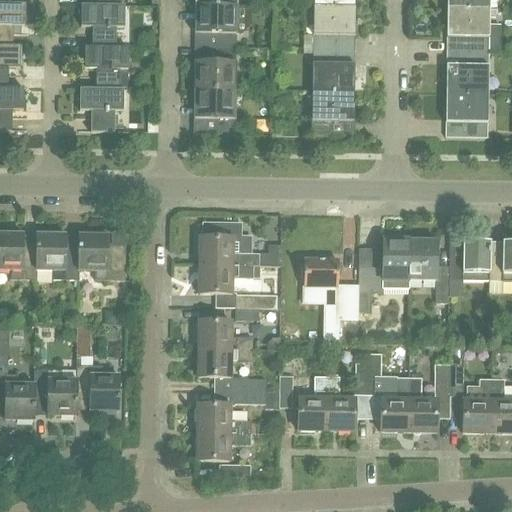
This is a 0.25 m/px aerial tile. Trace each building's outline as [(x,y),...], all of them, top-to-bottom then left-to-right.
[(446,0),(446,9),(488,10),(496,10),(496,0),(446,0)] [(7,6),(0,5),(0,46),(11,47),(11,28),(23,28),(23,6),(7,6)] [(193,33),(192,49),(235,49),(235,36),(236,6),(193,5),(193,33)] [(90,28),(90,48),(114,49),(114,29),(123,29),(123,7),(118,7),(94,6),(79,6),(79,28),(90,28)] [(311,36),(310,50),(353,50),(353,49),(342,49),(342,34),(353,34),(353,7),(311,7),(311,36)] [(446,53),(488,53),(488,25),(484,25),(484,10),(488,10),(446,9),(446,10),(451,10),(450,36),(446,36),(462,37),(462,42),(450,41),(450,51),(446,51),(446,53)] [(0,90),(7,91),(7,69),(19,69),(19,47),(11,47),(0,46),(0,90)] [(93,70),(93,91),(117,91),(117,71),(126,71),(126,49),(114,49),(90,48),(82,48),(81,70),(93,70)] [(192,49),(192,91),(234,92),(235,49),(192,49)] [(352,93),(353,68),(353,66),(341,66),(342,52),(353,52),(353,50),(310,50),(310,92),(352,93)] [(488,53),(446,53),(446,54),(462,54),(462,64),(462,69),(446,68),(445,94),(487,95),(488,53)] [(0,131),(10,132),(10,113),(21,113),(22,91),(7,91),(0,90),(0,131)] [(122,91),(117,91),(93,91),(78,91),(77,114),(89,114),(89,133),(113,133),(113,114),(122,115),(122,91)] [(234,135),(234,92),(192,91),(191,135),(234,135)] [(352,93),(310,92),(309,136),(352,137),(340,137),(341,122),(352,122),(352,93)] [(262,93),(262,102),(272,102),(271,93),(262,93)] [(445,138),(464,138),(487,139),(487,95),(445,94),(445,123),(456,123),(456,138),(445,138)] [(148,116),(148,134),(157,134),(157,116),(148,116)] [(199,239),(199,267),(253,268),(258,268),(258,256),(253,256),(251,256),(252,237),(241,237),(241,225),(201,224),(201,239),(199,239)] [(35,282),(35,272),(34,272),(34,249),(22,249),(23,236),(0,235),(0,270),(8,271),(8,282),(35,282)] [(78,283),(78,273),(77,273),(78,250),(64,250),(64,237),(34,237),(34,249),(34,272),(35,272),(52,272),(51,282),(78,283)] [(77,273),(78,273),(93,273),(93,283),(124,283),(124,251),(107,250),(107,238),(78,237),(78,250),(77,273)] [(357,307),(357,316),(370,316),(370,295),(382,296),(382,290),(408,290),(408,282),(409,242),(381,242),(381,269),(371,269),(358,269),(357,307)] [(448,283),(448,270),(435,270),(436,243),(409,242),(408,282),(435,282),(435,305),(448,305),(448,283)] [(448,283),(488,283),(488,264),(488,243),(461,243),(461,263),(448,263),(448,270),(448,283)] [(500,264),(488,264),(488,283),(511,283),(511,243),(500,243),(500,264)] [(258,256),(258,268),(260,268),(279,269),(280,247),(267,247),(267,257),(258,256)] [(301,290),(301,307),(323,307),(322,344),(356,345),(356,323),(357,323),(357,316),(357,307),(338,307),(338,289),(336,289),(336,287),(337,262),(302,261),(301,290)] [(253,281),(253,268),(199,267),(199,296),(231,296),(231,280),(253,281)] [(214,297),(214,309),(233,310),(273,310),(273,298),(233,298),(214,297)] [(233,310),(233,321),(256,321),(257,310),(233,310)] [(107,313),(103,317),(103,325),(122,325),(122,313),(107,313)] [(198,323),(198,351),(252,351),(252,340),(231,340),(231,323),(198,323)] [(76,327),(75,360),(81,360),(89,360),(89,328),(76,327)] [(266,352),(279,352),(279,340),(272,340),(266,345),(266,352)] [(450,347),(450,369),(450,390),(462,390),(462,347),(450,347)] [(198,379),(230,379),(230,363),(251,364),(252,351),(198,351),(198,379)] [(326,380),(325,434),(354,434),(354,421),(354,404),(367,404),(367,378),(368,365),(354,365),(354,371),(354,401),(338,401),(338,380),(326,380)] [(88,395),(88,412),(118,413),(119,378),(102,378),(102,368),(75,367),(75,382),(76,382),(76,395),(88,395)] [(450,418),(450,390),(450,369),(437,369),(436,393),(429,398),(424,399),(420,399),(420,381),(409,380),(408,435),(436,435),(436,418),(450,418)] [(33,372),(33,385),(33,399),(45,399),(45,416),(76,417),(76,412),(76,395),(76,382),(75,382),(59,382),(59,373),(33,372)] [(33,399),(33,385),(17,385),(17,377),(0,376),(0,402),(3,402),(3,420),(33,420),(33,416),(33,399)] [(367,378),(367,404),(379,404),(379,421),(379,434),(408,435),(409,380),(396,380),(396,378),(379,378),(367,378)] [(230,379),(230,393),(265,393),(265,379),(230,379)] [(291,410),(292,379),(279,379),(279,410),(291,410)] [(298,400),(298,414),(298,434),(325,434),(326,380),(313,380),(313,401),(298,400)] [(478,382),(478,389),(466,389),(466,403),(462,403),(462,436),(490,436),(491,382),(478,382)] [(491,382),(490,436),(511,436),(511,389),(503,390),(503,382),(491,382)] [(230,393),(230,407),(264,408),(265,393),(230,393)] [(229,423),(230,407),(197,407),(196,435),(251,436),(251,423),(229,423)] [(251,436),(196,435),(196,463),(229,464),(230,448),(251,448),(251,436)] [(219,467),(219,480),(251,480),(251,467),(219,467)]
